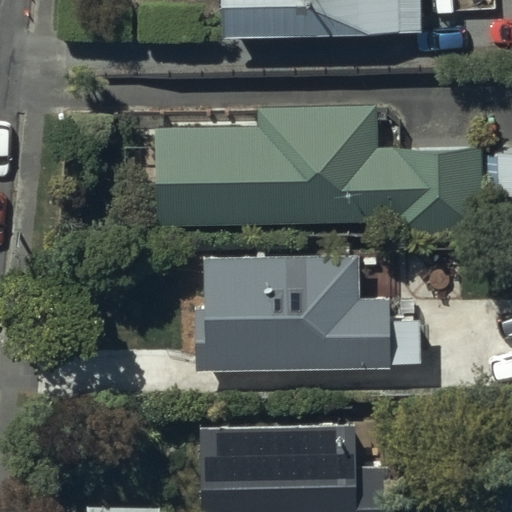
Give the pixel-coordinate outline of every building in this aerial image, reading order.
[(220,0),(221,40),(419,35),(418,0),(220,0)] [(156,129),(157,227),(393,224),(393,235),(480,234),(479,147),(377,148),(376,109),(258,110),(259,128),(156,129)] [(511,230),(511,147),(500,148),(500,154),(496,154),(498,231),(511,230)] [(194,309),(194,373),(388,372),(388,364),(419,364),(419,317),(390,317),(390,302),(358,302),(358,260),(202,260),(202,309),(194,309)] [(351,427),(198,428),(198,511),(389,511),(383,511),(382,470),(351,470),(351,427)] [(511,511),(511,463),(468,465),(469,511),(511,511)]
